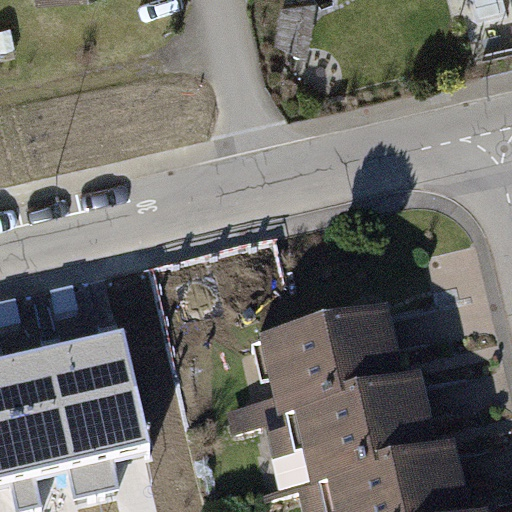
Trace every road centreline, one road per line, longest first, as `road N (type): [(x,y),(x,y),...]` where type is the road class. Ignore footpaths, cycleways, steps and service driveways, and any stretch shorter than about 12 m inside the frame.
road 1 (residential): [(0,252),(262,192)]
road 2 (residential): [(262,192),(498,134)]
road 3 (track): [(233,43),(0,98)]
road 4 (residential): [(224,0),(262,192)]
